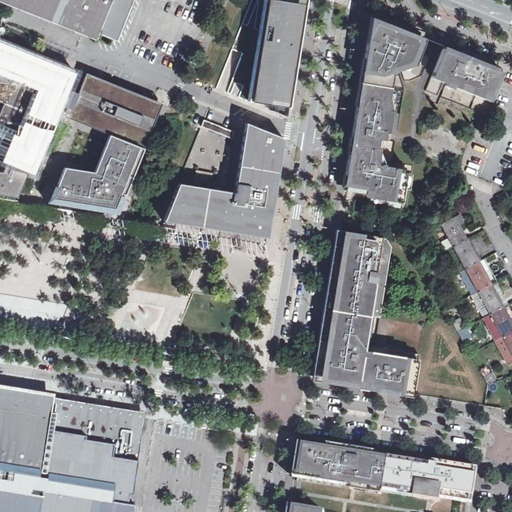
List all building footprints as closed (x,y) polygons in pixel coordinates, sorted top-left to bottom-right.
[(32,0),(85,21),(93,40),(96,34),(115,42),(130,0),(32,0)] [(251,0),(216,88),(248,100),(263,0),(251,0)] [(271,110),(286,116),(287,106),(294,63),(293,63),(294,56),(295,47),(297,47),(304,0),(263,0),(248,100),(272,104),(271,110)] [(287,106),(289,107),(305,0),(304,0),(297,47),(295,47),(294,56),(293,63),(294,63),(287,106)] [(424,42),(425,39),(370,17),(343,184),(355,186),(355,185),(355,183),(356,181),(347,180),(355,135),(367,61),(368,57),(369,50),(371,51),(375,40),(369,38),(373,28),(376,23),(424,42)] [(371,51),(369,50),(368,57),(367,61),(355,135),(347,180),(356,181),(355,183),(355,185),(355,186),(372,190),(371,197),(386,199),(387,192),(403,195),(407,169),(387,166),(386,163),(379,165),(377,164),(382,139),(385,139),(391,102),(388,102),(394,65),(408,64),(412,65),(418,51),(420,52),(424,42),(376,23),(373,28),(369,38),(375,40),(371,51)] [(0,186),(17,190),(23,174),(26,175),(37,176),(41,159),(48,142),(65,101),(59,99),(70,72),(0,42),(0,186)] [(453,50),(444,46),(426,90),(432,93),(429,100),(478,120),(481,113),(486,115),(504,70),(482,61),(480,65),(452,53),(453,50)] [(482,61),(453,50),(452,53),(480,65),(482,61)] [(129,143),(133,134),(142,131),(148,115),(146,110),(141,103),(134,96),(127,92),(102,83),(103,82),(83,75),(70,106),(65,104),(62,113),(119,136),(118,138),(129,143)] [(234,132),(204,120),(201,126),(233,139),(234,132)] [(234,192),(178,183),(163,221),(171,222),(171,221),(266,236),(272,202),(269,201),(269,197),(273,197),(273,194),(281,147),(282,147),(284,138),(245,123),(234,192)] [(109,135),(106,142),(136,153),(138,147),(129,143),(118,138),(109,135)] [(136,153),(106,142),(94,172),(61,167),(50,196),(115,206),(136,153)] [(0,194),(17,198),(26,175),(23,174),(17,190),(0,186),(0,194)] [(440,223),(453,246),(467,238),(459,224),(463,222),(458,213),(440,223)] [(386,239),(336,231),(317,349),(316,355),(312,376),(359,384),(365,346),(369,316),(380,318),(391,247),(386,239)] [(453,246),(465,269),(479,261),(467,238),(453,246)] [(485,258),(493,274),(504,268),(496,252),(485,258)] [(484,260),(480,263),(491,284),(496,281),(484,260)] [(473,294),(491,284),(480,263),(479,261),(465,269),(461,272),(473,294)] [(496,283),(492,285),(504,306),(508,304),(496,283)] [(484,316),(504,306),(492,285),(491,284),(473,294),(472,294),(484,316)] [(497,338),(498,338),(511,329),(511,311),(509,306),(505,308),(504,306),(485,316),(497,338)] [(460,317),(452,322),(457,332),(466,327),(460,317)] [(511,329),(498,338),(502,346),(507,344),(511,354),(511,329)] [(511,354),(507,344),(502,346),(510,361),(511,359),(511,354)] [(419,354),(365,346),(359,384),(413,392),(419,354)] [(494,379),(490,373),(483,377),(486,383),(494,379)] [(0,511),(133,511),(136,495),(128,494),(107,490),(108,482),(130,485),(134,486),(141,445),(140,445),(144,418),(56,403),(55,412),(54,417),(51,416),(51,411),(45,409),(46,406),(11,400),(0,398),(0,511)] [(382,492),(388,459),(362,455),(363,453),(347,450),(347,452),(335,450),(303,445),(298,477),(354,487),(382,492)] [(467,502),(472,473),(438,467),(388,459),(382,492),(431,500),(440,501),(441,498),(455,500),(465,502),(467,502)] [(108,482),(107,490),(128,494),(130,485),(108,482)]
